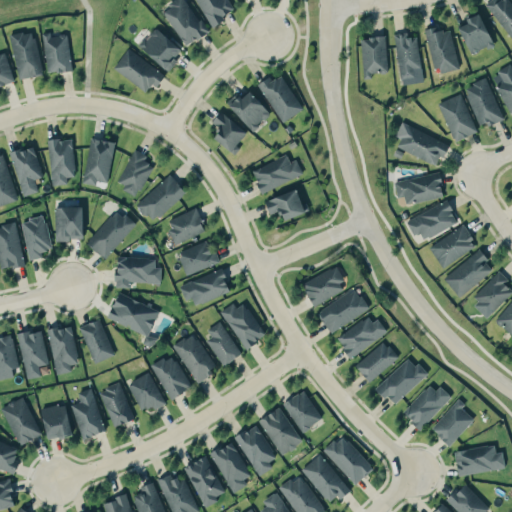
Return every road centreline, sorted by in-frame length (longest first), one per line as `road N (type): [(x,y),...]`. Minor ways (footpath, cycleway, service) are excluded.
road 1 (residential): [(414,472),(303,352),(231,205),(196,153),(141,116),(103,108),(50,107),(0,120)]
road 2 (tertiary): [(333,0),(345,153),(369,220),(399,277),(452,341),(511,389)]
road 3 (residential): [(54,480),(169,437),(303,352)]
road 4 (residential): [(270,36),(209,77),(169,131)]
road 5 (residential): [(258,267),(369,220)]
